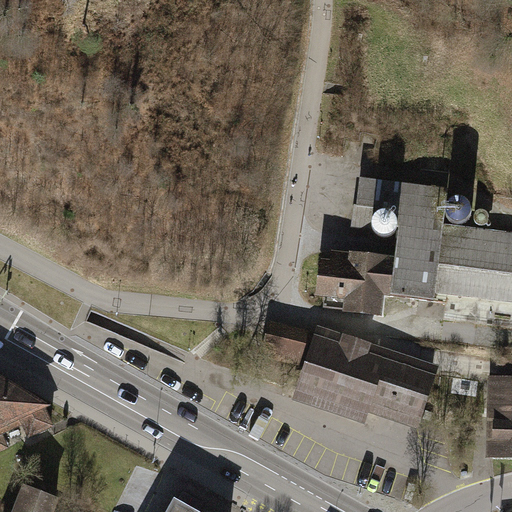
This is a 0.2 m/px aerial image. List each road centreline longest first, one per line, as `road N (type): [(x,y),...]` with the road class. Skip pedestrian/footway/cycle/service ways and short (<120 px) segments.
road 1 (secondary): [(0,329),(323,511)]
road 2 (track): [(263,306),(282,275),(320,0)]
road 3 (track): [(240,314),(107,301),(0,247)]
